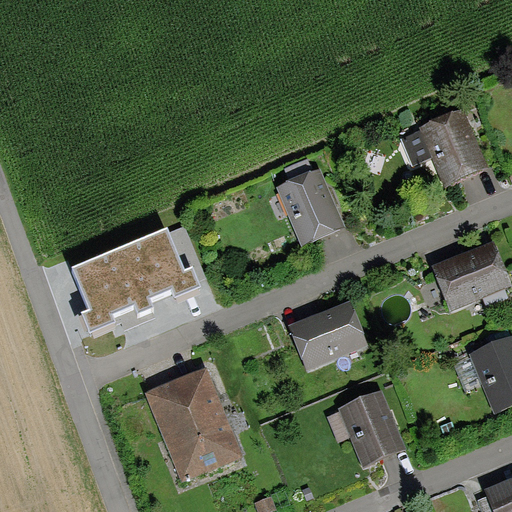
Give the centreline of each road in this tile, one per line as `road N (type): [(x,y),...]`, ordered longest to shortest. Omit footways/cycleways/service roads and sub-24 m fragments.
road 1 (residential): [(73,384),(511,201)]
road 2 (residential): [(73,384),(0,184)]
road 3 (residential): [(353,511),(511,447)]
road 4 (residential): [(120,511),(73,384)]
